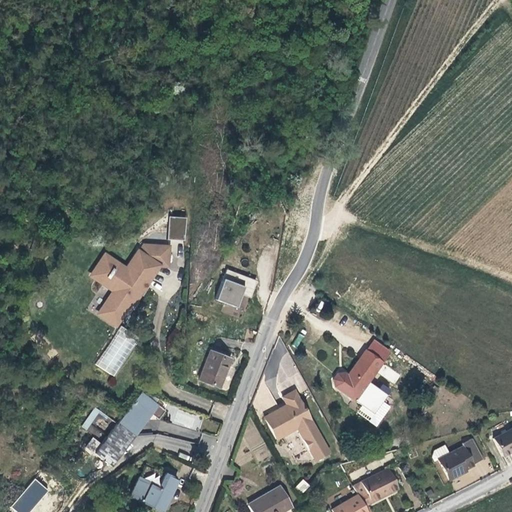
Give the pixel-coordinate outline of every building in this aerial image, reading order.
[(183,240),(185,217),(168,216),(166,239),(183,240)] [(142,289),(158,265),(167,266),(168,247),(143,245),(139,252),(137,251),(124,271),(115,265),(116,263),(104,255),(94,270),(95,270),(92,275),(94,277),(93,277),(103,284),(104,282),(116,290),(115,292),(118,294),(112,304),(109,302),(106,306),(106,307),(102,313),(101,313),(101,314),(104,316),(105,316),(108,318),(107,320),(108,320),(115,325),(116,326),(122,316),(122,315),(121,316),(120,315),(129,300),(130,300),(133,295),(138,287),(142,289)] [(240,294),(243,286),(232,282),(235,273),(226,269),(214,299),(235,307),(240,294)] [(250,298),(256,281),(235,273),(232,282),(243,286),(240,294),(250,298)] [(138,338),(120,326),(117,329),(136,341),(138,338)] [(386,395),(368,381),(382,362),(365,350),(347,375),(344,373),(337,374),(333,379),(335,387),(373,414),(386,395)] [(218,388),(230,359),(220,354),(210,351),(199,380),(218,388)] [(435,395),(439,390),(434,386),(430,391),(435,395)] [(329,453),(294,390),(282,397),(286,404),(263,417),(276,439),(296,428),(315,461),(322,457),(327,454),(329,453)] [(132,435),(156,404),(155,403),(145,396),(145,395),(140,391),(116,423),(132,435)] [(155,403),(158,398),(147,394),(145,395),(145,396),(155,403)] [(145,421),(157,405),(156,404),(132,435),(109,465),(110,466),(145,421)] [(158,419),(165,410),(157,405),(145,421),(146,422),(152,414),(158,419)] [(85,428),(95,413),(91,410),(81,425),(85,428)] [(109,465),(132,435),(116,423),(93,453),(109,465)] [(511,427),(492,438),(501,456),(510,452),(511,450),(511,427)] [(465,469),(473,465),(473,464),(481,460),(480,458),(470,440),(470,439),(461,443),(463,446),(449,453),(444,445),(433,450),(431,457),(434,461),(438,459),(448,480),(459,474),(458,473),(465,469)] [(482,457),(473,439),(470,440),(480,458),(482,457)] [(398,488),(388,468),(352,486),(357,494),(364,506),(366,504),(385,495),(398,488)] [(160,511),(176,479),(175,476),(168,472),(165,473),(159,485),(139,478),(130,496),(160,511)] [(35,479),(12,507),(17,511),(30,511),(49,491),(35,479)] [(304,493),(308,485),(300,480),(295,488),(304,493)] [(251,511),(278,511),(291,505),(280,487),(268,493),(270,496),(265,499),(263,496),(247,506),(251,511)] [(430,489),(424,492),(428,499),(434,496),(430,489)] [(367,511),(364,506),(357,494),(331,509),(332,511),(367,511)]
